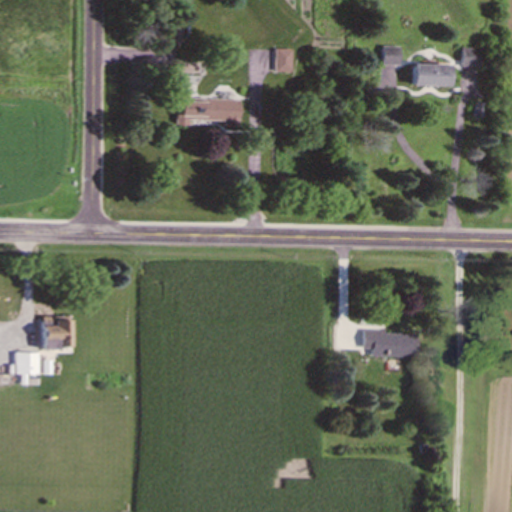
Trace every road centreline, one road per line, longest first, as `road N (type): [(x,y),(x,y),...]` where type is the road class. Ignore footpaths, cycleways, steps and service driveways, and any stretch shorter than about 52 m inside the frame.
road 1 (tertiary): [(0,238),(511,245)]
road 2 (residential): [(94,240),(95,0)]
